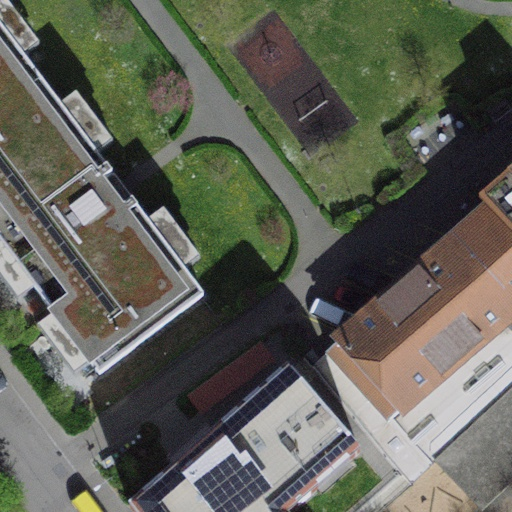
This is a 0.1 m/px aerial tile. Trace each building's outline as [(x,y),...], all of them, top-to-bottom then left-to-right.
[(0,112),(41,82),(0,28),(0,112)] [(111,174),(41,82),(0,112),(0,242),(99,372),(202,295),(132,202),(119,211),(110,199),(98,184),(111,174)] [(511,237),(501,225),(488,211),(313,365),(411,481),(511,371),(511,237)] [(511,213),(501,225),(511,237),(511,213)] [(259,344),(187,397),(200,416),(275,365),(259,344)] [(127,511),(306,511),(360,464),(285,371),(126,511),(127,511)] [(511,387),(503,396),(511,405),(511,387)] [(436,459),(481,506),(511,477),(511,405),(503,396),(436,459)]
